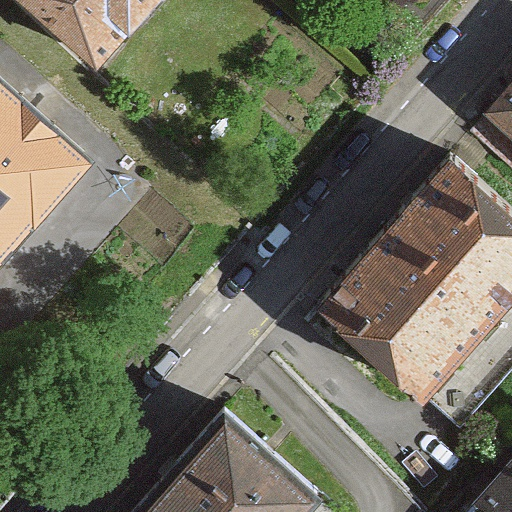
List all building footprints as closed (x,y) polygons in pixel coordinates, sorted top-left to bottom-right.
[(35,0),(105,61),(158,0),(35,0)] [(0,80),(0,277),(0,278),(98,165),(0,80)] [(511,93),(496,111),(511,124),(511,93)] [(511,205),(469,168),(408,237),(508,325),(511,320),(511,205)] [(508,325),(408,237),(340,315),(440,402),(508,325)] [(240,427),(163,511),(333,511),(334,511),(240,427)] [(511,511),(511,485),(505,479),(475,511),(511,511)]
